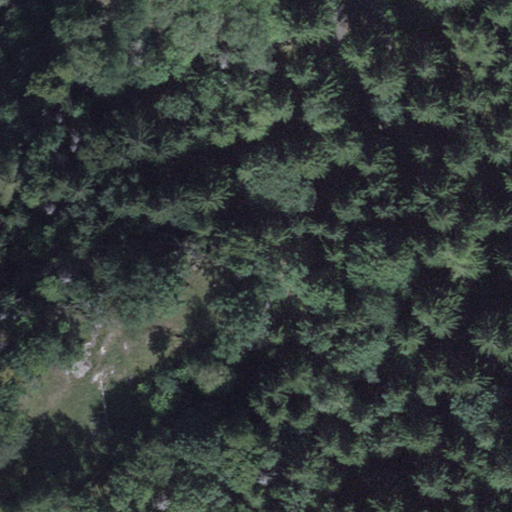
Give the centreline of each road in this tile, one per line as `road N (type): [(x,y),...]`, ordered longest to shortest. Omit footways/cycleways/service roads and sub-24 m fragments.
road 1 (track): [(368,0),(354,2),(345,24),(381,230),(420,330),(469,411),(511,441)]
road 2 (track): [(511,186),(478,168),(438,121),(372,0)]
